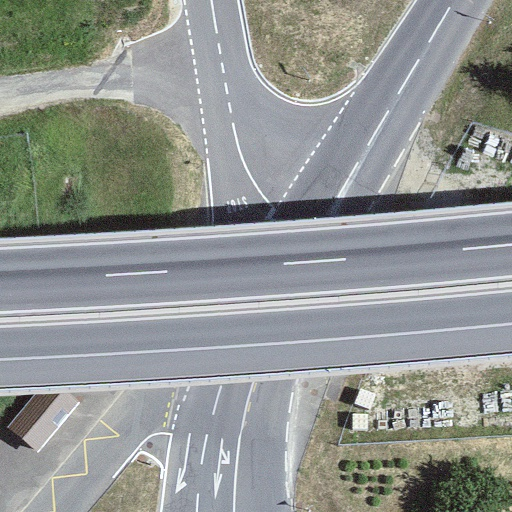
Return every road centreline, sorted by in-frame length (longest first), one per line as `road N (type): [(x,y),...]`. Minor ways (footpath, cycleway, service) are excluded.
road 1 (trunk): [(511,244),(0,280)]
road 2 (trunk): [(0,343),(511,309)]
road 3 (tertiary): [(307,251),(455,0)]
road 4 (tertiary): [(222,511),(236,386),(307,251)]
road 5 (unclassified): [(307,251),(246,170),(211,0)]
road 6 (track): [(0,95),(220,56)]
